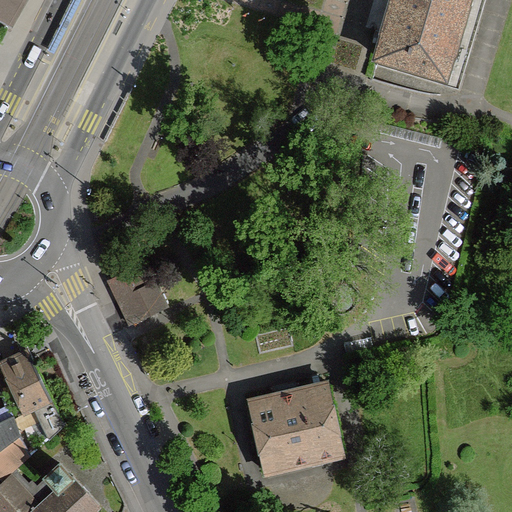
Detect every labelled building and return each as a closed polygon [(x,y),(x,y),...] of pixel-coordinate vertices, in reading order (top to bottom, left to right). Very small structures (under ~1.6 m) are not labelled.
[(24,0),(0,0),(0,17),(11,23),(24,0)] [(394,0),(376,65),(457,88),(481,0),(394,0)] [(141,265),(109,281),(131,324),(169,305),(157,280),(138,290),(133,281),(146,275),(141,265)] [(364,287),(349,273),(326,281),(325,300),(336,310),(356,308),(364,287)] [(33,355),(6,369),(27,412),(35,408),(53,399),(36,361),(33,355)] [(331,382),(252,399),(268,472),(347,454),(331,382)] [(66,424),(53,399),(35,408),(50,438),(66,424)] [(31,455),(13,417),(0,422),(0,477),(3,481),(31,455)] [(59,489),(73,476),(61,463),(47,475),(48,477),(59,489)] [(13,473),(42,504),(59,489),(48,477),(35,489),(17,469),(13,473)] [(0,484),(0,511),(33,511),(42,504),(13,473),(0,484)] [(92,511),(100,504),(74,476),(73,476),(59,489),(42,504),(33,511),(92,511)]
